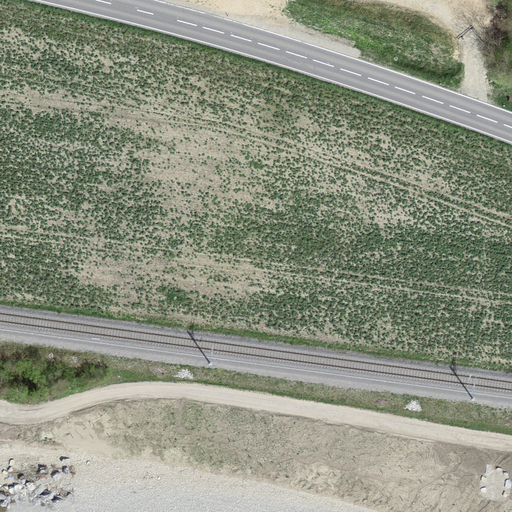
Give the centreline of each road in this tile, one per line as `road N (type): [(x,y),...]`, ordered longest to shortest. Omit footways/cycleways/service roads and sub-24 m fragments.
road 1 (track): [(511,442),(174,390),(23,415),(0,409)]
road 2 (secondary): [(511,134),(178,25),(65,0)]
road 3 (track): [(459,115),(474,62),(456,26),(414,0)]
